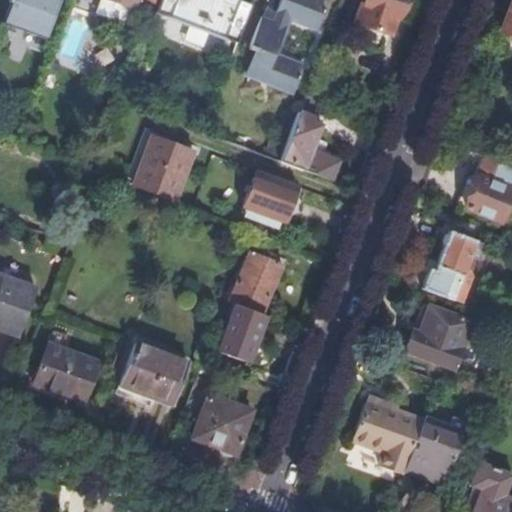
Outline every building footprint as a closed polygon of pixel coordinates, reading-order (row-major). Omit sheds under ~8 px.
[(48,40),(61,0),(14,0),(5,24),(48,40)] [(162,0),(105,0),(135,11),(139,0),(160,7),(162,0)] [(157,13),(156,16),(169,20),(237,46),(252,7),(239,2),(240,0),(162,0),(160,7),(157,13)] [(318,33),(328,3),(319,0),(281,0),(273,24),(261,20),(250,52),(259,55),(253,72),(298,88),(304,69),(274,57),(288,22),(318,33)] [(416,25),(425,1),(423,0),(366,0),(364,7),(361,7),(354,26),(390,38),(397,19),(416,25)] [(511,0),(501,34),(511,38),(511,0)] [(307,91),(300,114),(314,119),(325,88),(319,86),(318,88),(316,93),(310,91),(307,91)] [(300,114),(281,163),(333,182),(340,162),(311,152),(315,140),(307,137),(314,119),(300,114)] [(307,137),(315,140),(322,122),(314,119),(307,137)] [(147,130),(125,185),(135,189),(154,139),(184,149),(186,144),(147,130)] [(135,189),(175,204),(194,153),(184,149),(154,139),(135,189)] [(511,168),(490,160),(483,180),(478,179),(466,212),(502,226),(511,198),(511,168)] [(285,225),(298,189),(257,174),(244,210),(285,225)] [(464,273),(475,245),(450,236),(435,275),(430,274),(423,291),(462,306),(471,282),(468,275),(464,273)] [(251,253),(230,304),(238,307),(262,317),(283,267),(251,253)] [(37,292),(0,278),(0,335),(18,342),(37,292)] [(471,325),(423,306),(405,353),(453,371),(471,325)] [(255,335),(262,317),(238,307),(221,354),(249,365),(260,337),(255,335)] [(82,404),(97,363),(48,346),(34,386),(82,404)] [(173,408),(189,367),(135,347),(119,388),(173,408)] [(237,455),(253,412),(208,397),(194,441),(237,455)] [(380,468),(403,477),(405,473),(423,424),(396,413),(397,410),(367,399),(352,442),(385,454),(380,468)] [(485,422),(490,408),(480,404),(475,418),(485,422)] [(465,436),(424,421),(423,424),(405,473),(445,488),(465,436)] [(483,494),(476,511),(511,511),(511,503),(504,501),(511,479),(511,477),(480,465),(471,489),(483,494)]
